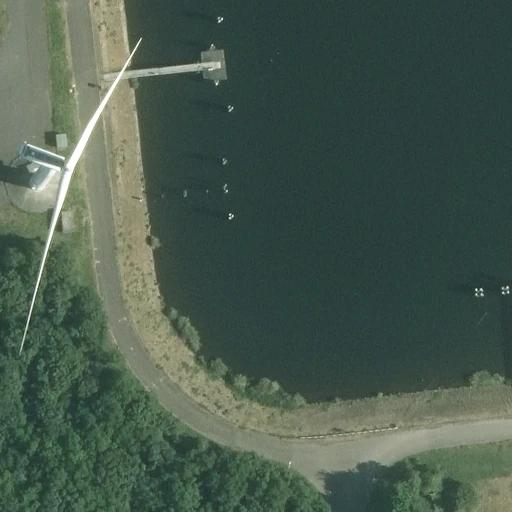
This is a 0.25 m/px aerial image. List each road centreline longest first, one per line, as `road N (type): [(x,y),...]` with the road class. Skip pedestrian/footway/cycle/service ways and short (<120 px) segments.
road 1 (unclassified): [(344,447),(281,446),(196,410),(121,325),(107,274),(78,0)]
road 2 (unclassified): [(344,447),(511,429)]
